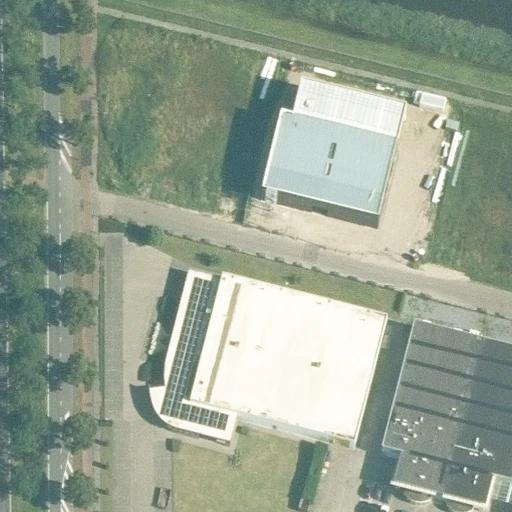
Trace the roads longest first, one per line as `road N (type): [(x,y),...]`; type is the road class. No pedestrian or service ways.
road 1 (unclassified): [(511,305),(52,187)]
road 2 (tertiary): [(58,511),(52,187)]
road 3 (unknown): [(133,511),(120,359),(130,289)]
road 4 (tertiary): [(52,187),(50,0)]
